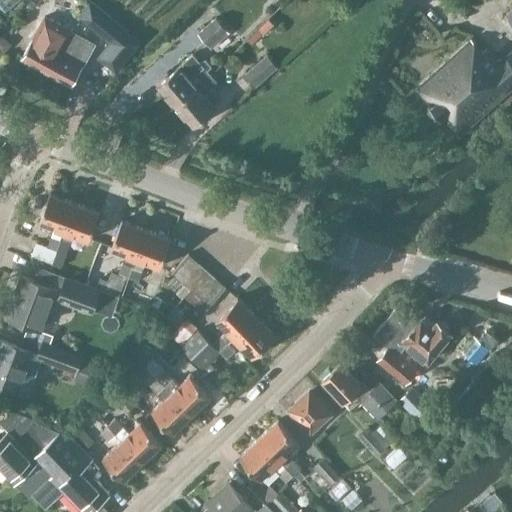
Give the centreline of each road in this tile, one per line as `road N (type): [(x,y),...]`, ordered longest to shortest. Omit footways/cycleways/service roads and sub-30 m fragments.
road 1 (tertiary): [(387,259),(34,137)]
road 2 (residential): [(135,511),(387,259)]
road 3 (tertiary): [(511,299),(387,259)]
